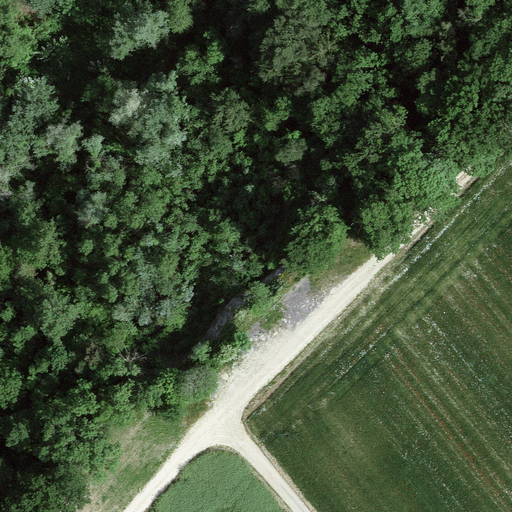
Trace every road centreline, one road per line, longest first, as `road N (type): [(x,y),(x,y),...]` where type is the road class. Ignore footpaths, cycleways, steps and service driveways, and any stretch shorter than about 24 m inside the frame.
road 1 (track): [(126,511),(325,301),(511,128)]
road 2 (track): [(300,511),(220,411)]
